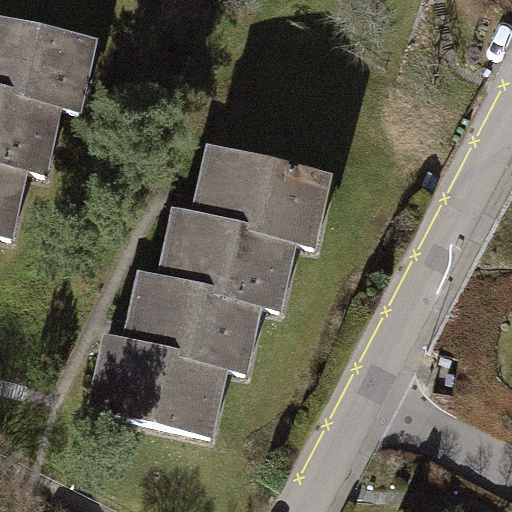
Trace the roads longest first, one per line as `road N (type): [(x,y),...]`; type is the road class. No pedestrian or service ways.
road 1 (residential): [(360,392),(511,104)]
road 2 (residential): [(360,392),(511,471)]
road 3 (residential): [(298,511),(360,392)]
